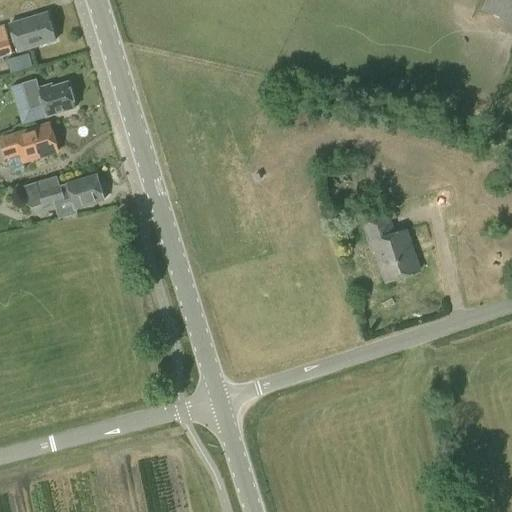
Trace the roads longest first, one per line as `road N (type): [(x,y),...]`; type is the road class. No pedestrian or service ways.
road 1 (tertiary): [(223,404),(95,0)]
road 2 (unclassified): [(223,404),(511,306)]
road 3 (unclassified): [(0,457),(223,404)]
